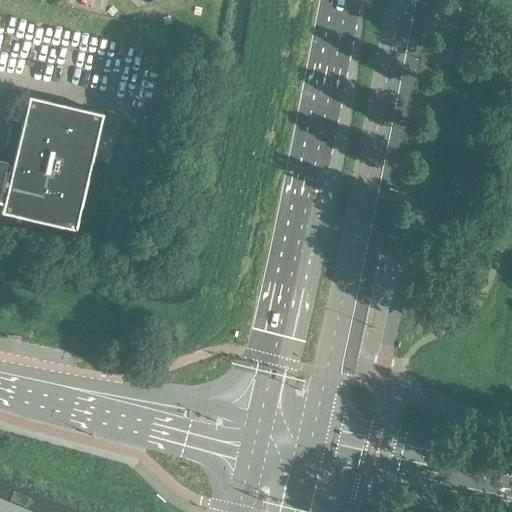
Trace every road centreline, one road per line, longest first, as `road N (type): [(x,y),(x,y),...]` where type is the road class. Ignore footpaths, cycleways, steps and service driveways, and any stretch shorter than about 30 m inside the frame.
road 1 (secondary): [(312,456),(402,0)]
road 2 (secondary): [(340,0),(256,442)]
road 3 (secondary): [(46,390),(83,419),(187,454),(245,489)]
road 4 (unclassified): [(256,442),(46,390)]
road 5 (tertiary): [(511,499),(312,456)]
